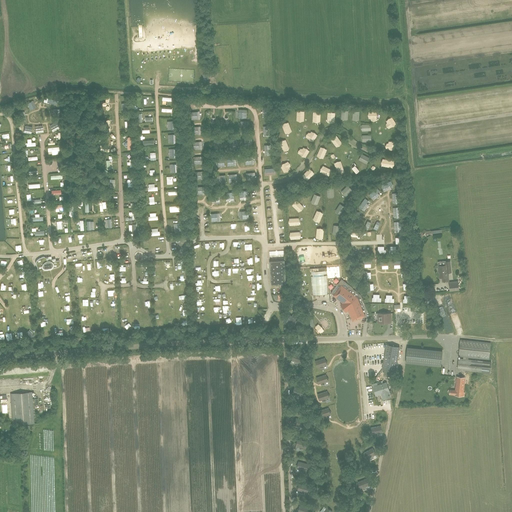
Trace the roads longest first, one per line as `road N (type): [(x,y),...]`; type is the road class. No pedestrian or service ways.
road 1 (unclassified): [(437,337),(199,341),(0,356)]
road 2 (track): [(405,0),(420,160),(511,147)]
